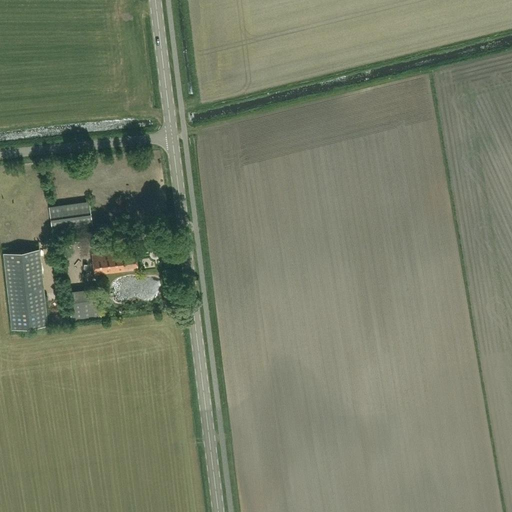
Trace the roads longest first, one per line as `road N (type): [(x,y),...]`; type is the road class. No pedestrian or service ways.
road 1 (tertiary): [(219,511),(173,137)]
road 2 (unclassified): [(0,156),(173,137)]
road 3 (tertiary): [(173,137),(156,0)]
